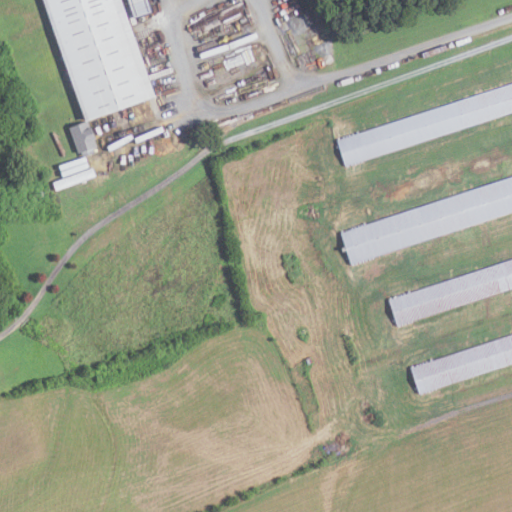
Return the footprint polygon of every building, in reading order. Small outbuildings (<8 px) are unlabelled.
[(124,0),(158,97),(88,122),(44,0),(124,0)] [(511,112),(511,83),(339,140),(348,166),(511,112)] [(89,122),(71,128),(79,154),(83,153),(84,156),(95,153),(94,148),(98,146),(96,139),(99,139),(95,127),(91,128),(89,122)] [(86,155),(54,166),(58,178),(49,181),(52,190),(93,177),(86,155)] [(511,176),(342,232),(353,264),(511,211),(511,176)] [(511,287),(511,259),(390,300),(398,325),(511,287)] [(511,362),(511,334),(411,366),(419,392),(511,362)]
